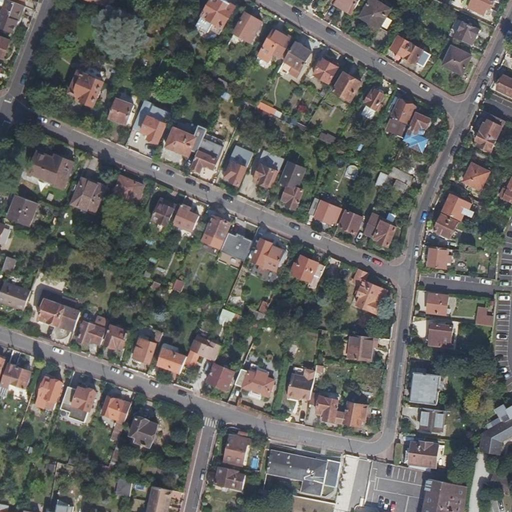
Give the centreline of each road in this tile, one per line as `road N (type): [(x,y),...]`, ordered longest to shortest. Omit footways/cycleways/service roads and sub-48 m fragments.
road 1 (residential): [(405,278),(8,110)]
road 2 (residential): [(464,117),(264,0)]
road 3 (residential): [(0,334),(212,408)]
road 4 (residential): [(464,117),(423,198),(405,278)]
road 5 (residential): [(212,408),(262,428),(379,448)]
road 6 (residential): [(405,278),(379,448)]
